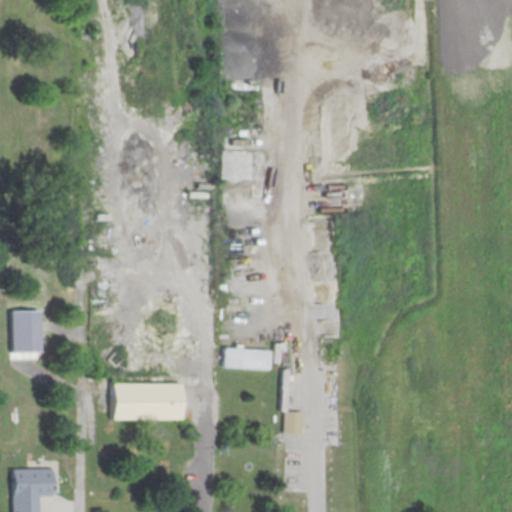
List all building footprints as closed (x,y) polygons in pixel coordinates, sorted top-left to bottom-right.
[(265,368),(266,349),(220,348),(220,367),(265,368)] [(196,364),(196,352),(149,351),(149,364),(196,364)] [(109,382),(178,382),(178,419),(109,419),(109,382)] [(300,433),(300,411),(281,411),(281,433),(300,433)] [(9,511),(9,468),(50,467),(50,496),(36,496),(36,511),(9,511)]
